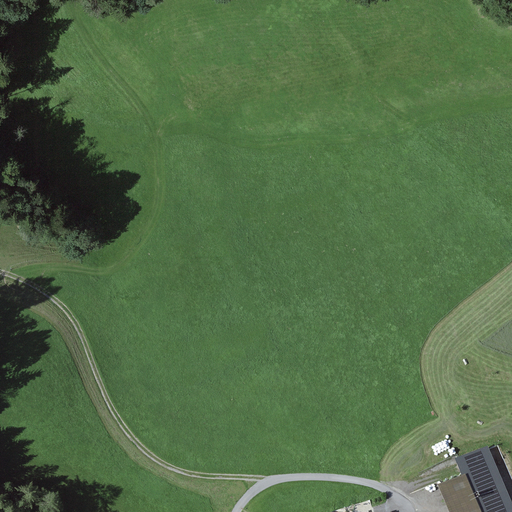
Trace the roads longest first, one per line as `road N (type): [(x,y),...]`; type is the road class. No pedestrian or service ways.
road 1 (unknown): [(0,273),(36,286),(90,343),(162,469),(268,480)]
road 2 (unclassified): [(236,511),(268,480),(290,477),(369,484),(409,506)]
